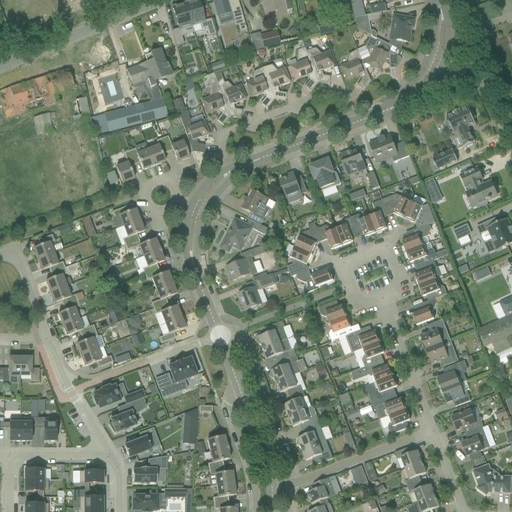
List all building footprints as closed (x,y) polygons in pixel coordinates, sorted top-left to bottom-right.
[(188,3),(185,4),(191,27),(199,24),(201,31),(206,30),(208,37),(215,35),(211,20),(204,22),(198,0),(194,1),(193,0),(192,0),(188,1),(188,3)] [(211,0),(217,17),(231,13),(235,26),(237,26),(239,33),(246,31),(237,0),(211,0)] [(358,0),(350,0),(354,19),(363,17),(358,0)] [(191,27),(185,4),(181,5),(181,4),(174,5),(175,7),(172,8),(178,29),(171,31),(176,47),(184,45),(181,37),(186,36),(184,29),(191,27)] [(386,12),(384,4),(368,7),(370,15),(386,12)] [(354,19),(355,25),(368,23),(367,16),(363,17),(354,19)] [(414,20),(404,18),(393,16),(389,40),(408,43),(410,33),(409,33),(409,27),(412,28),(414,20)] [(333,32),(330,21),(317,24),(319,35),(333,32)] [(277,33),(260,37),(263,49),(279,45),(277,33)] [(400,58),(388,52),(386,47),(387,45),(375,39),(370,36),(365,47),(366,52),(358,55),(365,70),(370,67),(379,72),(385,60),(389,60),(389,69),(395,69),(401,60),(400,58)] [(318,84),(304,48),(301,41),(297,42),(300,50),(297,51),(296,64),(289,67),(291,72),(295,81),(306,77),(310,80),(304,87),(311,93),(318,84)] [(334,66),(330,57),(328,52),(321,55),(315,49),(306,52),(304,48),(318,84),(329,86),(330,77),(321,76),(322,71),(334,66)] [(145,56),(144,56),(147,63),(153,79),(160,76),(161,79),(171,75),(166,63),(164,63),(159,50),(150,54),(145,56)] [(370,83),(366,72),(365,70),(358,55),(356,51),(347,56),(348,64),(340,67),(346,81),(358,76),(362,79),(357,86),(363,91),(370,83)] [(147,63),(139,66),(139,67),(128,71),(127,71),(132,85),(144,81),(152,102),(93,119),(98,136),(168,117),(162,100),(161,100),(154,81),(154,82),(147,63)] [(290,83),(286,74),(284,69),(277,72),(271,66),(261,69),(274,101),(285,103),(286,94),(277,93),(278,88),(290,83)] [(274,101),(261,69),(253,73),(252,81),(245,84),(247,89),(251,98),(262,94),(266,97),(260,104),(267,109),(274,101)] [(74,90),(71,80),(68,70),(0,91),(0,100),(6,120),(16,117),(58,104),(56,96),(74,90)] [(246,100),(242,91),(240,86),(233,89),(227,83),(224,84),(219,72),(213,74),(230,118),(241,119),(242,111),(233,110),(234,105),(246,100)] [(213,74),(204,77),(205,81),(204,82),(209,87),(208,98),(201,101),(203,106),(206,115),(218,111),(222,114),(216,121),(223,126),(230,118),(213,74)] [(69,102),(73,121),(89,117),(85,99),(69,102)] [(177,115),(178,115),(185,112),(180,100),(172,103),(177,115)] [(470,113),(467,107),(467,108),(467,109),(460,112),(460,111),(453,114),(454,115),(447,118),(446,117),(448,122),(446,123),(449,131),(451,130),(454,135),(454,134),(457,132),(464,147),(463,147),(463,148),(466,147),(467,148),(473,145),(472,144),(475,143),(475,142),(474,142),(467,128),(474,125),(475,126),(475,125),(473,120),(475,119),(472,112),(470,113)] [(209,135),(203,121),(202,121),(191,125),(190,121),(186,111),(185,112),(178,115),(183,129),(188,140),(189,143),(193,153),(194,153),(202,154),(203,153),(204,146),(196,145),(197,140),(209,135)] [(33,119),(36,136),(52,132),(48,114),(33,119)] [(168,137),(161,139),(166,151),(172,149),(177,163),(189,159),(187,155),(182,142),(171,146),(168,137)] [(369,145),(377,164),(392,158),(393,163),(409,157),(404,143),(394,147),(390,137),(385,139),(385,138),(383,137),(379,139),(378,141),(369,145)] [(161,153),(166,151),(161,139),(156,141),(158,146),(147,150),(154,167),(165,163),(161,153)] [(154,167),(147,150),(137,154),(135,149),(129,152),(134,164),(139,162),(143,171),(154,167)] [(433,160),(433,159),(432,159),(437,171),(438,171),(457,162),(457,163),(458,162),(452,150),(452,151),(433,160)] [(128,166),(134,164),(129,152),(123,154),(127,164),(116,168),(122,184),(134,180),(128,166)] [(361,157),(359,158),(356,152),(352,153),(351,152),(339,156),(342,166),(347,178),(366,170),(361,157)] [(337,174),(334,173),(333,174),(328,160),(309,167),(315,181),(317,180),(322,192),(339,186),(340,184),(337,174)] [(477,169),(468,173),(461,176),(466,188),(467,187),(473,198),(472,199),(473,201),(474,201),(478,209),(487,205),(486,202),(497,197),(496,194),(498,193),(494,185),(492,186),(491,183),(483,187),(480,181),(482,180),(477,169)] [(379,188),(374,173),(366,175),(372,191),(379,188)] [(307,193),(305,186),(301,177),(295,179),(293,174),(290,175),(287,176),(287,178),(280,181),(283,190),(286,198),(289,204),(300,200),(299,197),(307,193)] [(436,179),(426,183),(434,205),(444,201),(436,179)] [(266,207),(270,200),(263,197),(262,193),(257,191),(254,192),(253,191),(248,199),(246,198),(241,209),(264,221),(270,209),(266,207)] [(404,220),(412,203),(401,198),(399,203),(394,201),(384,205),(390,203),(391,207),(396,210),(394,215),(404,220)] [(388,217),(384,205),(382,201),(372,205),(373,209),(376,214),(369,217),(376,234),(384,231),(387,230),(386,229),(383,219),(388,217)] [(427,206),(422,208),(412,203),(404,220),(415,225),(417,219),(422,221),(426,220),(429,225),(434,223),(427,206)] [(112,213),(114,219),(119,217),(123,228),(140,221),(135,210),(126,214),(124,208),(112,213)] [(376,234),(369,217),(362,219),(362,218),(358,216),(350,219),(357,235),(363,233),(365,238),(376,234)] [(351,237),(357,235),(350,219),(343,222),(341,226),(342,227),(335,230),(342,247),(353,243),(351,237)] [(220,249),(229,253),(232,246),(240,251),(251,229),(264,236),(268,230),(249,220),(246,226),(235,220),(220,249)] [(495,220),(486,224),(477,228),(489,254),(497,251),(497,252),(511,245),(511,229),(508,220),(497,225),(495,220)] [(144,232),(140,221),(123,228),(127,238),(122,240),(124,246),(136,241),(134,236),(144,232)] [(317,230),(314,224),(308,227),(310,231),(300,235),(294,248),(311,255),(316,245),(311,242),(312,238),(319,236),(317,230)] [(406,253),(423,247),(420,240),(428,237),(431,230),(429,225),(417,230),(419,236),(401,242),(406,253)] [(68,226),(58,230),(60,237),(71,233),(68,226)] [(471,235),(467,226),(453,232),(457,241),(471,235)] [(342,247),(335,230),(329,232),(327,227),(317,230),(319,236),(321,243),(327,240),(331,251),(342,247)] [(49,244),(54,242),(52,236),(40,240),(42,246),(33,249),(37,261),(53,254),(49,244)] [(138,246),(136,241),(124,246),(126,252),(139,247),(143,257),(160,251),(155,240),(138,246)] [(266,254),(263,247),(251,251),(254,258),(266,254)] [(432,251),(427,253),(425,253),(423,247),(406,253),(409,262),(410,261),(411,264),(415,262),(417,268),(434,262),(438,260),(434,250),(432,251)] [(239,257),(241,252),(233,248),(231,253),(239,257)] [(311,255),(294,248),(290,258),(294,260),(292,266),(287,267),(291,278),(296,276),(302,274),(300,267),(301,264),(307,266),(311,255)] [(447,250),(437,254),(440,259),(449,255),(447,250)] [(164,262),(160,251),(143,257),(147,268),(142,270),(144,276),(156,271),(154,266),(164,262)] [(53,254),(37,261),(41,272),(51,268),(53,273),(65,269),(62,263),(57,265),(53,254)] [(104,272),(98,256),(92,258),(98,274),(104,272)] [(257,274),(251,259),(242,263),(242,261),(225,267),(228,275),(230,274),(233,282),(250,276),(250,277),(257,274)] [(418,287),(436,280),(442,278),(438,269),(437,269),(434,262),(417,268),(420,274),(414,276),(418,287)] [(62,276),(67,274),(67,276),(80,271),(78,264),(65,269),(53,273),(55,279),(45,282),(49,293),(66,287),(62,276)] [(477,281),(491,276),(489,269),(474,274),(477,281)] [(333,281),(330,273),(329,270),(311,277),(308,271),(302,274),(296,276),(298,281),(305,284),(306,284),(307,286),(306,291),(307,294),(317,290),(316,288),(333,281)] [(158,276),(156,271),(144,276),(146,282),(151,280),(155,290),(172,284),(168,273),(158,276)] [(275,285),(272,275),(246,285),(248,291),(238,295),(245,311),(249,310),(250,311),(258,308),(257,307),(262,305),(257,292),(275,285)] [(447,296),(444,288),(440,286),(438,287),(436,280),(418,287),(423,298),(428,296),(430,301),(430,302),(435,300),(447,296)] [(163,300),(176,295),(172,284),(155,290),(159,301),(151,304),(153,310),(165,305),(163,300)] [(65,306),(77,301),(75,295),(70,297),(66,287),(49,293),(53,304),(63,301),(65,306)] [(511,298),(500,304),(505,315),(506,315),(511,312),(511,298)] [(431,313),(432,312),(436,303),(435,300),(430,302),(430,301),(413,308),(414,308),(416,308),(418,313),(412,315),(416,326),(426,323),(434,320),(431,313)] [(78,320),(74,309),(79,307),(77,301),(65,306),(67,311),(58,315),(62,326),(78,320)] [(347,317),(343,309),(342,306),(337,309),(335,303),(337,302),(336,302),(318,309),(321,316),(325,318),(327,317),(329,324),(347,317)] [(167,310),(165,305),(153,310),(155,316),(160,314),(164,324),(181,318),(177,307),(167,310)] [(117,306),(110,308),(115,322),(122,319),(117,306)] [(128,330),(131,337),(139,335),(137,331),(141,325),(138,316),(128,320),(131,329),(128,330)] [(485,347),(511,334),(511,316),(507,318),(478,332),(485,347)] [(351,328),(347,317),(329,324),(332,331),(330,331),(328,335),(331,343),(345,338),(348,337),(347,336),(345,330),(351,328)] [(185,329),(181,318),(164,324),(168,335),(159,338),(161,345),(173,340),(171,334),(185,329)] [(82,330),(78,320),(62,326),(66,337),(81,331),(83,336),(95,332),(93,326),(82,330)] [(263,349),(287,340),(283,329),(285,328),(283,322),(265,329),(267,334),(258,338),(259,339),(258,340),(258,342),(258,343),(259,345),(260,346),(261,346),(263,349)] [(444,336),(439,322),(427,327),(429,327),(431,333),(420,337),(423,344),(422,345),(424,351),(442,344),(442,342),(440,337),(444,336)] [(380,343),(377,335),(376,332),(370,334),(368,329),(370,328),(370,327),(352,334),(352,335),(350,336),(349,335),(347,336),(348,337),(345,338),(351,354),(363,350),(380,343)] [(85,342),(76,345),(80,356),(96,350),(92,340),(97,338),(95,332),(83,336),(85,342)] [(291,351),(287,340),(263,349),(264,353),(263,353),(263,355),(263,357),(264,358),(266,359),(267,360),(276,357),(278,363),(295,356),(293,350),(291,351)] [(159,342),(148,345),(151,352),(161,348),(159,342)] [(383,351),(380,343),(363,350),(365,356),(363,357),(362,361),(365,368),(381,362),(379,356),(384,354),(383,351)] [(445,351),(442,344),(424,351),(427,358),(428,357),(431,365),(442,360),(444,366),(442,367),(443,368),(452,364),(455,363),(450,349),(445,351)] [(113,363),(110,357),(106,358),(102,348),(96,350),(80,356),(84,367),(98,362),(100,368),(113,363)] [(324,360),(330,357),(326,348),(320,350),(324,360)] [(511,350),(511,349),(495,356),(498,362),(511,355),(511,350)] [(129,353),(116,358),(119,365),(132,359),(129,353)] [(298,362),(295,356),(278,363),(280,368),(271,372),(272,373),(271,374),(271,375),(271,377),(272,379),(273,380),(274,379),(276,383),(292,377),(292,376),(300,374),(296,363),(298,362)] [(20,377),(20,358),(8,358),(8,369),(2,369),(2,382),(8,382),(8,377),(20,377)] [(31,358),(20,358),(20,377),(31,377),(31,382),(39,382),(39,369),(31,369),(31,358)] [(176,364),(168,367),(174,385),(197,376),(190,359),(182,362),(182,361),(176,363),(176,364)] [(393,377),(390,368),(389,366),(383,368),(381,362),(365,368),(350,374),(352,379),(351,379),(352,382),(367,377),(367,376),(371,377),(373,377),(375,383),(393,377)] [(464,362),(457,364),(452,367),(442,370),(445,376),(437,379),(441,392),(459,385),(456,377),(464,374),(466,374),(467,370),(464,362)] [(317,367),(320,376),(327,374),(323,365),(317,367)] [(168,375),(155,380),(162,398),(175,394),(168,375)] [(296,388),(292,377),(276,383),(277,386),(276,387),(276,389),(276,390),(277,392),(278,393),(279,393),(280,394),(289,391),(291,396),(303,392),(300,386),(296,388)] [(397,388),(393,377),(375,383),(365,387),(366,389),(365,391),(366,395),(368,395),(371,404),(394,396),(392,390),(397,388)] [(459,385),(441,392),(446,404),(453,402),(455,408),(464,404),(471,402),(466,391),(469,390),(466,382),(459,385)] [(101,391),(93,395),(95,398),(93,399),(96,406),(98,406),(99,409),(120,401),(114,387),(109,388),(109,387),(101,390),(101,391)] [(142,390),(123,398),(126,406),(143,399),(145,398),(142,390)] [(305,398),(303,392),(291,396),(293,402),(284,406),(285,407),(284,407),(284,409),(284,411),(285,412),(286,414),(287,413),(289,417),(305,410),(301,399),(305,398)] [(350,393),(340,396),(343,405),(352,402),(350,393)] [(406,410),(403,402),(402,399),(396,401),(394,396),(371,404),(374,412),(375,411),(379,421),(388,417),(406,410)] [(111,423),(108,425),(113,434),(115,434),(123,431),(123,433),(124,433),(132,428),(136,426),(133,417),(139,413),(135,403),(143,400),(143,399),(126,406),(116,409),(117,410),(118,409),(120,416),(110,420),(111,423)] [(313,407),(305,410),(289,417),(290,420),(289,421),(289,422),(289,424),(290,426),(291,427),(292,426),(293,428),(302,424),(304,430),(319,424),(313,407)] [(349,420),(362,418),(361,410),(347,412),(349,420)] [(410,421),(406,410),(388,417),(391,424),(389,424),(388,428),(391,436),(409,429),(408,428),(407,429),(404,423),(410,421)] [(496,414),(498,420),(507,417),(504,410),(496,414)] [(184,415),(182,444),(194,445),(196,411),(184,415)] [(461,414),(452,418),(457,431),(468,427),(471,433),(482,429),(483,428),(481,422),(482,420),(481,419),(479,418),(474,420),(470,411),(461,414)] [(3,424),(3,428),(9,428),(9,442),(20,442),(20,419),(9,419),(9,424),(3,424)] [(20,419),(20,442),(31,442),(31,428),(37,428),(37,424),(31,424),(31,419),(20,419)] [(37,424),(37,428),(44,428),(44,442),(55,442),(55,435),(57,435),(57,428),(55,428),(55,419),(44,419),(44,424),(37,424)] [(326,441),(319,424),(304,430),(306,436),(297,439),(298,441),(297,441),(297,443),(297,445),(298,446),(299,447),(300,447),(301,450),(326,441)] [(482,451),(489,448),(482,429),(471,433),(465,435),(468,442),(462,444),(467,457),(476,454),(482,451)] [(124,446),(128,458),(151,450),(146,439),(152,437),(150,430),(138,434),(141,440),(124,446)] [(349,431),(344,434),(352,447),(357,444),(349,431)] [(89,444),(88,432),(75,432),(76,445),(89,444)] [(224,437),(207,441),(209,452),(227,448),(224,437)] [(333,460),(326,441),(301,450),(303,454),(302,454),(302,456),(302,458),(303,459),(304,461),(305,460),(306,462),(314,458),(317,465),(329,461),(333,460)] [(230,460),(227,448),(209,452),(212,463),(207,464),(208,470),(221,468),(220,462),(230,460)] [(419,453),(418,453),(417,452),(408,455),(406,449),(394,454),(397,460),(401,458),(405,469),(422,463),(420,459),(421,459),(421,457),(421,456),(420,454),(419,453)] [(132,471),(132,484),(140,484),(140,486),(148,486),(148,484),(156,484),(156,470),(166,470),(166,457),(148,461),(147,469),(140,469),(140,471),(132,471)] [(424,466),(423,466),(422,463),(405,469),(409,480),(405,482),(407,488),(419,483),(417,478),(426,474),(425,473),(426,472),(426,470),(426,469),(425,467),(424,466)] [(372,471),(369,464),(364,466),(367,473),(372,471)] [(510,494),(510,484),(510,478),(499,478),(500,475),(492,470),(490,471),(488,466),(473,472),(479,487),(477,489),(486,496),(488,493),(491,493),(492,492),(495,493),(496,493),(510,494)] [(222,474),(221,468),(208,470),(209,476),(214,476),(216,487),(234,484),(232,473),(222,474)] [(43,470),(24,471),(24,481),(48,481),(43,481),(43,470)] [(79,472),(79,484),(84,484),(84,491),(88,491),(88,484),(102,484),(102,472),(96,472),(96,470),(89,470),(89,472),(79,472)] [(308,497),(307,499),(307,500),(308,502),(310,503),(311,503),(312,505),(314,504),(326,499),(326,500),(336,496),(329,479),(314,485),(316,490),(307,494),(308,497)] [(48,492),(48,481),(24,481),(24,492),(37,492),(37,499),(43,499),(43,492),(48,492)] [(432,487),(431,487),(430,485),(421,489),(419,483),(407,488),(409,494),(414,492),(418,502),(410,505),(410,506),(435,497),(433,493),(434,493),(434,491),(434,489),(433,488),(432,487)] [(235,496),(234,484),(216,487),(218,498),(212,498),(213,505),(226,503),(225,497),(235,496)] [(79,498),(79,510),(102,510),(102,498),(95,498),(95,491),(88,491),(84,491),(79,491),(79,498)] [(165,510),(165,498),(164,498),(164,497),(157,497),(135,497),(135,501),(133,501),(133,500),(132,500),(132,511),(133,511),(142,511),(141,511),(150,511),(165,511),(165,510)] [(430,511),(439,508),(438,506),(439,506),(439,504),(439,502),(438,501),(437,500),(436,500),(435,497),(412,505),(414,511),(430,511)] [(47,511),(48,505),(43,505),(43,499),(37,499),(37,505),(24,505),(24,511),(47,511)] [(325,511),(324,507),(328,506),(326,500),(314,504),(317,510),(311,511),(325,511)] [(226,509),(226,503),(213,505),(213,511),(219,510),(218,511),(236,511),(237,509),(226,509)]
